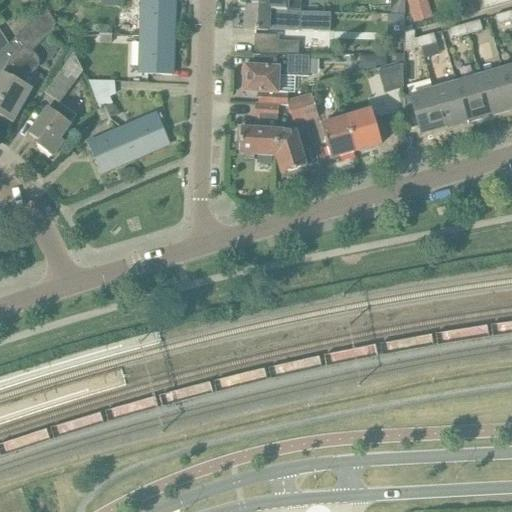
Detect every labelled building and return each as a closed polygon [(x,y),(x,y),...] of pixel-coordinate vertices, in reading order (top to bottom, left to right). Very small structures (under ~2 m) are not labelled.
[(169,0),(141,0),(140,37),(173,38),(174,0),(169,0)] [(268,11),(299,12),(300,2),(299,0),(246,0),(246,7),(268,9),(268,11)] [(403,12),(401,0),(391,0),(392,13),(403,12)] [(511,0),(477,0),(481,12),(511,2),(511,0)] [(331,13),(307,13),(300,13),(299,12),(268,11),(268,9),(246,7),(245,30),(267,31),(267,29),(299,31),(330,32),(331,13)] [(8,43),(0,50),(0,75),(1,76),(0,76),(0,117),(12,124),(32,88),(18,81),(24,72),(27,74),(32,72),(36,70),(38,67),(38,61),(37,57),(32,52),(54,29),(53,28),(55,25),(44,9),(9,44),(8,43)] [(511,17),(510,12),(495,16),(498,26),(511,21),(511,17)] [(479,21),(464,25),(467,35),(482,30),(479,21)] [(452,39),(467,35),(464,25),(449,29),(452,39)] [(99,26),(99,35),(111,36),(111,26),(99,26)] [(414,50),(421,48),(418,38),(414,39),(414,31),(404,34),(404,52),(414,52),(414,50)] [(433,34),(418,38),(421,48),(436,44),(433,34)] [(111,45),(111,36),(99,35),(99,44),(111,45)] [(299,47),(299,43),(278,42),(278,36),(254,35),(254,55),(254,57),(258,56),(278,56),(298,56),(309,55),(328,55),(328,46),(299,47)] [(173,38),(140,37),(139,74),(172,76),(173,38)] [(82,74),(74,54),(44,94),(54,100),(28,134),(38,142),(36,145),(52,157),(63,142),(59,140),(77,116),(60,104),(82,74)] [(258,105),(275,106),(277,106),(287,106),(286,103),(287,102),(288,93),(276,93),(277,76),(305,78),(308,78),(309,55),(298,56),(278,56),(254,57),(253,67),(243,66),(242,93),(247,93),(247,96),(258,97),(258,105)] [(377,56),(377,67),(386,67),(386,56),(377,56)] [(400,90),(400,65),(378,71),(384,94),(400,90)] [(511,104),(511,68),(502,71),(511,104)] [(511,107),(511,104),(502,71),(479,78),(490,114),(493,113),(494,116),(509,112),(508,108),(511,107)] [(490,114),(479,78),(456,84),(467,120),(472,119),(473,122),(487,118),(486,114),(490,114)] [(467,120),(456,84),(433,91),(443,127),(447,126),(448,129),(462,125),(461,122),(467,120)] [(420,134),(443,127),(433,91),(409,98),(413,110),(404,113),(403,127),(417,123),(420,134)] [(310,95),(298,99),(305,120),(317,116),(310,95)] [(305,120),(298,99),(287,102),(286,103),(287,106),(293,124),(305,120)] [(118,115),(113,104),(96,111),(97,113),(105,109),(109,119),(118,115)] [(275,106),(258,105),(255,104),(254,118),(254,129),(240,128),(239,155),(276,157),(274,119),(275,106)] [(277,106),(275,106),(274,119),(276,157),(281,174),(306,167),(295,131),(276,130),(277,106)] [(356,152),(359,151),(360,153),(371,149),(370,148),(381,145),(371,110),(345,118),(350,135),(356,152)] [(157,114),(122,129),(135,159),(169,144),(157,114)] [(356,152),(350,135),(345,118),(320,125),(330,160),(341,157),(341,158),(352,155),(352,153),(356,152)] [(135,159),(122,129),(87,144),(100,174),(135,159)]
